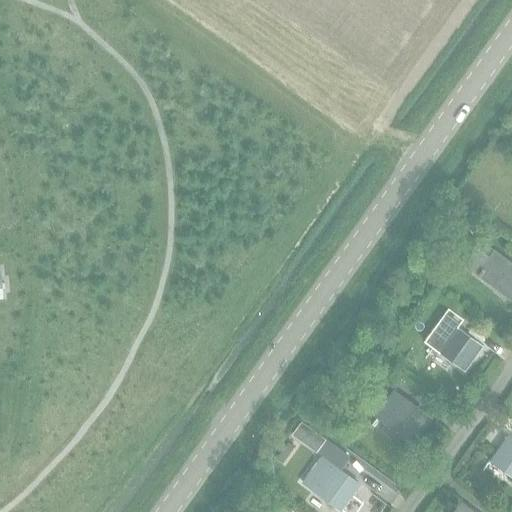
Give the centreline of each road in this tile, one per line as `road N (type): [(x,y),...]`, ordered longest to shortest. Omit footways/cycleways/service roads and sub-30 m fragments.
road 1 (tertiary): [(165,511),(511,31)]
road 2 (residential): [(511,362),(403,511)]
